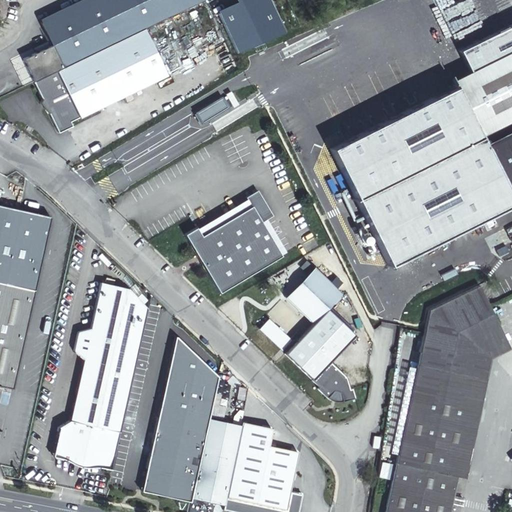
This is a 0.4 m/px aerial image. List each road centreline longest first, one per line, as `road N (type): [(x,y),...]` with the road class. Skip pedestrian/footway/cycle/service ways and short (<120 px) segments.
road 1 (unclassified): [(0,147),(64,197),(348,474)]
road 2 (unclassified): [(387,318),(370,424),(348,474)]
